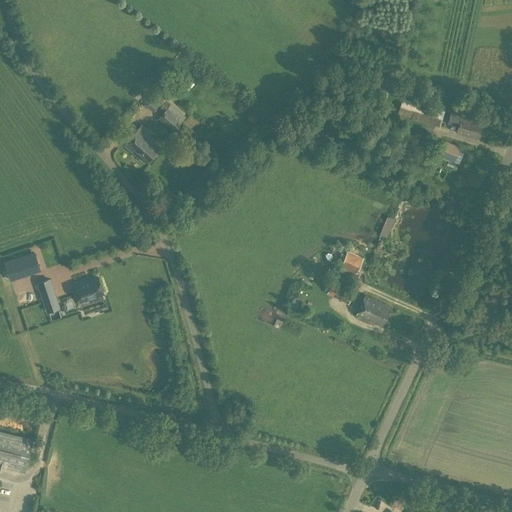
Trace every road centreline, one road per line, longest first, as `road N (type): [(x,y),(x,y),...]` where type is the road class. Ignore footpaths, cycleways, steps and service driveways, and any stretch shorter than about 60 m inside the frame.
road 1 (unclassified): [(0,0),(34,73),(159,229),(220,434)]
road 2 (unclassified): [(363,472),(511,155)]
road 3 (unclassified): [(220,434),(0,384)]
road 4 (unclassified): [(511,509),(363,472)]
road 5 (unclassified): [(363,472),(220,434)]
